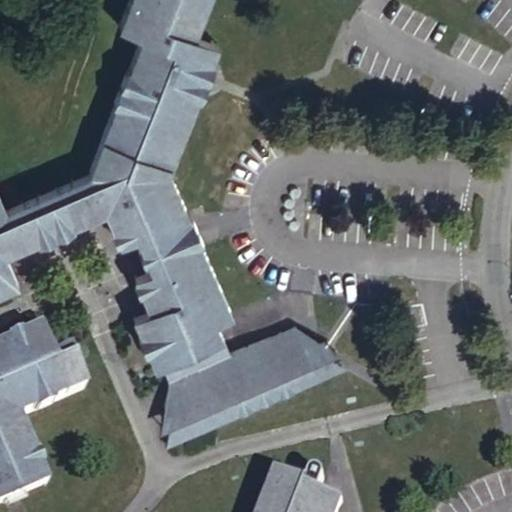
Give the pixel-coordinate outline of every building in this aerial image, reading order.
[(128,0),(118,27),(145,38),(92,175),(10,210),(0,185),(0,285),(16,278),(3,248),(105,205),(119,239),(136,232),(145,253),(150,265),(133,272),(148,307),(132,314),(154,365),(162,361),(223,334),(216,319),(232,312),(197,233),(169,167),(206,75),(218,44),(194,34),(207,0),(128,0)] [(230,352),(169,379),(164,405),(178,399),(183,409),(173,413),(170,426),(166,443),(172,441),(317,378),(294,323),(230,352)] [(337,351),(294,323),(317,378),(344,366),(328,355),(337,351)] [(49,356),(36,327),(0,342),(0,504),(17,497),(45,485),(17,417),(84,388),(67,348),(49,356)] [(230,352),(223,334),(162,361),(169,379),(230,352)] [(158,432),(170,426),(173,413),(183,409),(178,399),(164,405),(158,432)] [(305,482),(276,470),(260,511),(338,511),(342,503),(317,492),(322,479),(323,476),(324,475),(323,473),(323,471),(319,468),(317,467),(314,467),(312,467),(310,468),(307,474),(305,482)]
